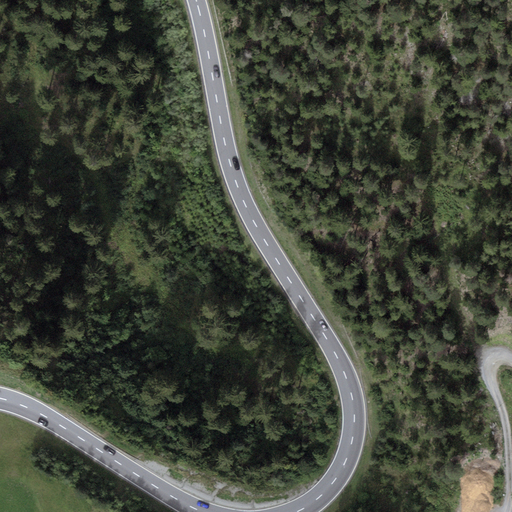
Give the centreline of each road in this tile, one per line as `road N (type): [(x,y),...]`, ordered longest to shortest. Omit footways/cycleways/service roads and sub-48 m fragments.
road 1 (primary): [(296,511),(343,466),(353,427),(350,390),(240,196),(195,0)]
road 2 (track): [(309,384),(265,351),(214,344),(181,321),(118,237),(78,154),(37,128),(33,48),(0,14)]
road 3 (primary): [(0,398),(46,417),(202,511)]
road 4 (track): [(504,511),(511,497),(505,431),(483,369),(497,352),(511,356)]
road 5 (track): [(486,359),(454,281),(452,236)]
